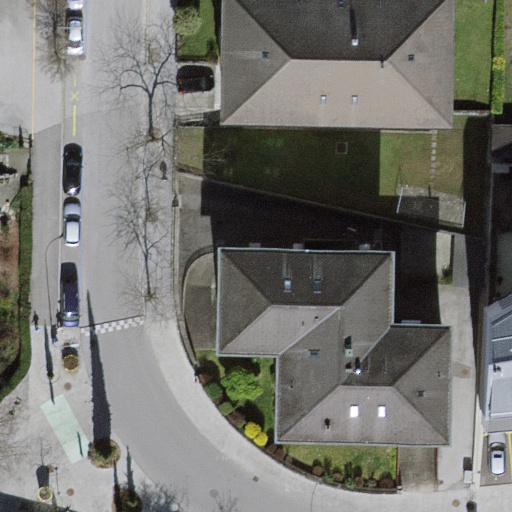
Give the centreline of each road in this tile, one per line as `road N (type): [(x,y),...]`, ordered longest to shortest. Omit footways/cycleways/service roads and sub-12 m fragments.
road 1 (residential): [(130,396),(114,355),(105,266),(109,0)]
road 2 (residential): [(255,511),(226,499),(166,444),(130,396)]
road 3 (residential): [(130,396),(0,457)]
